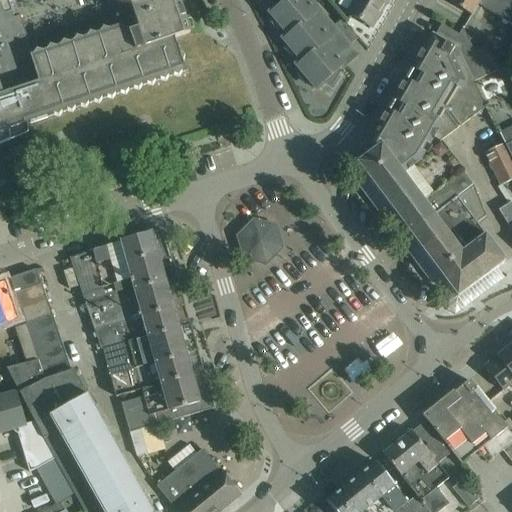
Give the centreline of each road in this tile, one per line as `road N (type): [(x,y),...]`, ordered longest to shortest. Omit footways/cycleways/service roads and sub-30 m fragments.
road 1 (unclassified): [(199,189),(257,399),(304,468)]
road 2 (unclassified): [(436,356),(290,155)]
road 3 (residential): [(0,255),(199,189)]
road 4 (residential): [(290,155),(340,127),(414,0)]
road 5 (tertiary): [(304,468),(436,356)]
road 6 (unclassified): [(290,155),(227,0)]
